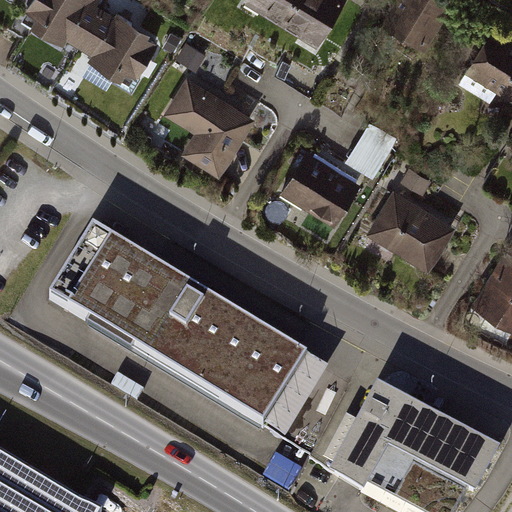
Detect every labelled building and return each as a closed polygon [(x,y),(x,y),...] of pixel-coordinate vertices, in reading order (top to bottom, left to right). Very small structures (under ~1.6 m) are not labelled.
[(33,0),(21,22),(41,33),(42,30),(70,45),(73,39),(91,49),(86,57),(115,74),(112,79),(136,93),(166,40),(156,34),(159,27),(125,8),(122,13),(98,0),(33,0)] [(244,0),(320,44),(345,0),(244,0)] [(396,0),(383,21),(424,46),(453,0),(396,0)] [(511,36),(495,26),(466,73),(511,101),(511,36)] [(230,98),(189,73),(163,113),(195,133),(182,154),(218,177),(257,115),(230,98)] [(355,191),(300,159),(276,200),(330,232),(355,191)] [(432,185),(409,171),(367,238),(424,274),(452,229),(418,208),(432,185)] [(313,361),(101,232),(57,304),(269,433),(313,361)] [(511,251),(506,248),(470,304),(511,330),(511,251)] [(511,448),(511,446),(380,381),(331,471),(379,497),(384,488),(430,511),(463,511),(476,488),(489,495),(511,448)] [(91,511),(0,458),(0,511),(91,511)]
